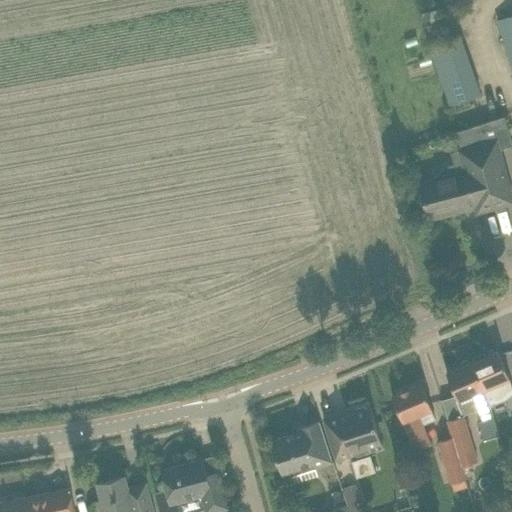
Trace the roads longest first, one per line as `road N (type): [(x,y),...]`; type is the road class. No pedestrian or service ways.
road 1 (tertiary): [(511,287),(225,406)]
road 2 (tertiary): [(225,406),(0,448)]
